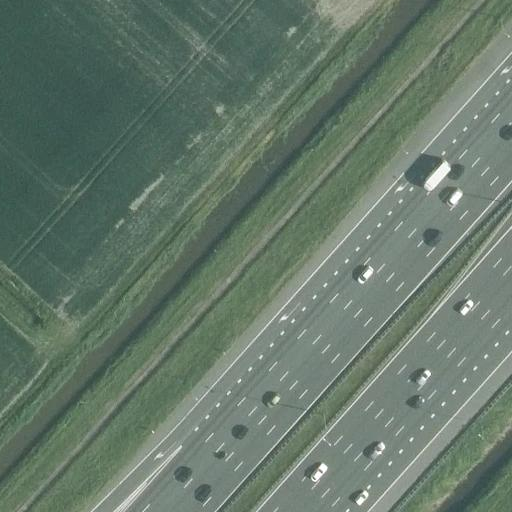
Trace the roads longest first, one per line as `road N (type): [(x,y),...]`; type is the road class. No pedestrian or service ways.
road 1 (motorway): [(511,130),(210,466)]
road 2 (motorway): [(299,511),(511,274)]
